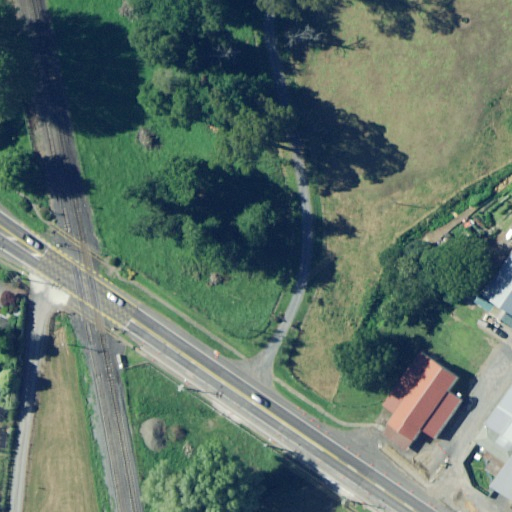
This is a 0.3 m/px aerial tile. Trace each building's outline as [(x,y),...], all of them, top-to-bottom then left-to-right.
[(511,317),(511,240),(473,294),(510,320),(511,317)] [(451,370),(418,345),(375,403),(409,427),(440,385),(451,370)] [(478,485),(496,498),(511,476),(511,369),(464,435),(479,445),(472,455),(490,468),(478,485)] [(440,385),(409,427),(423,438),(454,395),(440,385)] [(511,476),(496,498),(511,509),(511,476)]
